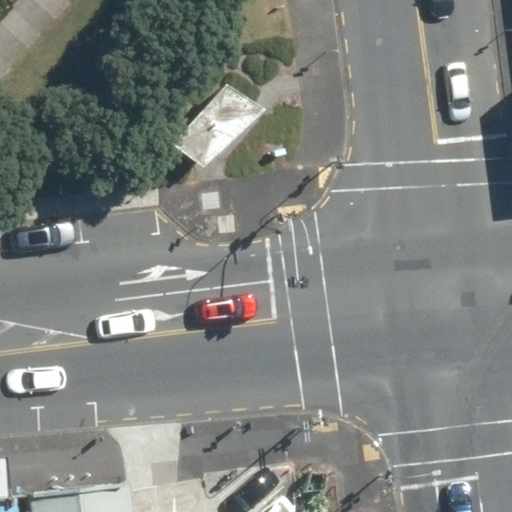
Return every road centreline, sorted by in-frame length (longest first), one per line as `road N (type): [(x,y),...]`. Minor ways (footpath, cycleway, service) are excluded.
road 1 (secondary): [(0,349),(448,301)]
road 2 (secondary): [(410,0),(448,301)]
road 3 (tertiary): [(448,301),(475,511)]
